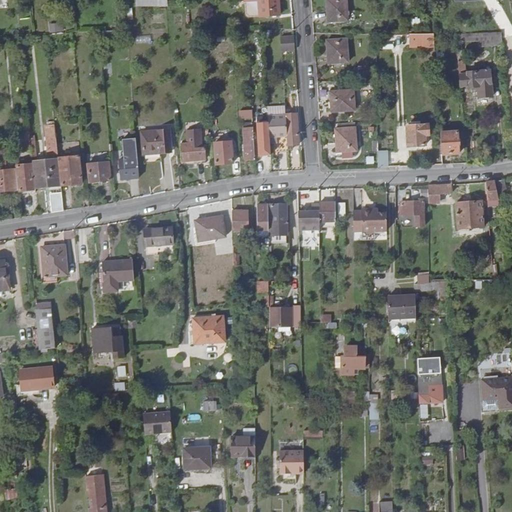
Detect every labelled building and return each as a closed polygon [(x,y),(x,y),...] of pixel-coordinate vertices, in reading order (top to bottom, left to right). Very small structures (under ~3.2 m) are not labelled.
[(275,0),(256,0),(258,16),(277,14),(275,0)] [(345,0),(335,0),(326,1),(329,23),(348,22),(345,0)] [(61,32),(61,24),(50,23),(49,31),(61,32)] [(408,44),(433,44),(433,37),(432,33),(409,33),(408,44)] [(502,33),(477,35),(478,39),(479,48),(503,45),(502,40),(502,33)] [(293,49),(292,35),(279,36),(280,50),(293,49)] [(344,41),(325,43),(328,65),(347,63),(344,41)] [(457,56),(460,86),(469,86),(469,87),(479,87),(479,85),(482,85),(481,71),(471,72),(471,68),(468,68),(468,72),(466,72),(465,71),(462,71),(461,55),(457,56)] [(103,60),(104,73),(113,72),(112,59),(103,60)] [(490,71),(481,71),(482,85),(491,84),(490,71)] [(330,93),(332,112),(355,111),(353,91),(330,93)] [(288,147),(293,147),(297,147),(295,116),(285,117),(288,147)] [(288,154),(288,147),(285,117),(268,118),(268,123),(269,138),(275,138),(276,155),(288,154)] [(408,126),(409,145),(426,145),(426,136),(429,136),(428,125),(420,125),(420,121),(411,121),(411,126),(408,126)] [(269,138),(268,123),(262,123),(263,131),(265,131),(265,141),(258,141),(260,164),(268,164),(267,145),(269,145),(269,138)] [(245,159),(255,159),(252,124),(243,125),(245,159)] [(64,126),(65,140),(76,139),(75,125),(64,126)] [(55,129),(56,143),(65,142),(65,140),(64,126),(55,126),(55,129)] [(48,155),(57,154),(57,148),(56,143),(55,129),(46,129),(48,155)] [(355,129),(336,131),(337,154),(356,153),(355,129)] [(186,144),(182,144),(183,160),(195,160),(195,164),(204,163),(203,147),(201,147),(199,130),(185,131),(186,144)] [(160,132),(162,153),(170,152),(168,131),(160,132)] [(143,154),(162,153),(160,132),(141,133),(143,154)] [(457,132),(440,132),(442,153),(459,153),(457,132)] [(40,140),(30,140),(31,156),(42,155),(40,140)] [(231,143),(214,144),(216,165),(233,164),(231,143)] [(58,161),(60,186),(80,184),(78,156),(62,157),(61,148),(57,148),(57,154),(58,161)] [(387,152),(377,152),(378,167),(388,167),(387,152)] [(32,163),(32,164),(34,188),(60,186),(58,161),(32,163)] [(121,180),(138,179),(137,161),(120,162),(121,180)] [(15,165),(15,169),(17,190),(34,189),(34,188),(32,164),(15,165)] [(107,182),(105,165),(88,166),(89,183),(107,182)] [(15,169),(0,169),(0,178),(1,191),(17,190),(15,169)] [(499,180),(501,198),(510,198),(508,179),(499,180)] [(502,206),(501,198),(499,180),(490,182),(492,206),(502,206)] [(453,183),(430,185),(430,202),(440,202),(440,193),(453,193),(453,183)] [(412,186),(399,186),(399,202),(402,202),(412,203),(412,186)] [(51,212),(62,210),(61,192),(50,193),(51,212)] [(412,203),(402,202),(402,213),(417,213),(417,227),(425,227),(424,196),(417,196),(417,203),(412,203)] [(488,227),(486,202),(460,204),(462,229),(488,227)] [(320,206),(321,224),(337,224),(337,204),(320,205),(320,206)] [(286,237),(286,227),(286,206),(271,206),(271,237),(286,237)] [(312,213),(298,213),(299,232),(321,233),(321,224),(320,206),(312,206),(312,213)] [(258,231),(269,231),(269,207),(258,207),(258,231)] [(233,210),(233,229),(247,229),(247,210),(233,210)] [(363,211),(355,210),(355,230),(363,230),(363,211)] [(378,211),(363,211),(363,230),(388,231),(388,213),(378,213),(378,211)] [(220,216),(194,221),(196,233),(192,234),(194,246),(214,242),(213,239),(224,237),(220,216)] [(171,224),(143,226),(144,243),(172,241),(171,224)] [(44,246),(46,275),(68,273),(65,245),(44,246)] [(134,257),(104,260),(107,290),(120,289),(120,278),(135,277),(134,257)] [(0,279),(10,279),(9,270),(6,269),(6,261),(0,262),(0,279)] [(420,284),(430,284),(430,274),(420,274),(420,284)] [(10,279),(0,279),(0,290),(11,289),(10,279)] [(266,303),(269,303),(269,287),(269,282),(259,282),(259,295),(266,295),(266,303)] [(389,320),(417,320),(416,293),(388,294),(388,320),(389,320)] [(294,328),(294,309),(274,309),(274,302),(269,303),(270,329),(294,328)] [(37,309),(40,349),(56,348),(52,308),(38,309),(37,309)] [(213,335),(213,341),(225,339),(222,315),(203,317),(203,336),(213,335)] [(194,336),(203,336),(203,317),(192,318),(193,329),(189,329),(190,343),(194,342),(194,336)] [(102,329),(111,329),(111,327),(92,329),(94,353),(96,353),(95,343),(100,343),(99,338),(102,338),(102,329)] [(112,336),(111,329),(102,329),(102,338),(99,338),(100,343),(95,343),(96,353),(113,351),(114,357),(123,357),(121,335),(112,336)] [(348,349),(348,359),(357,359),(357,349),(348,349)] [(357,359),(348,359),(347,359),(343,359),(343,369),(355,369),(365,370),(365,359),(357,359)] [(42,386),(54,384),(51,365),(23,368),(24,382),(20,383),(21,393),(33,392),(43,391),(42,386)] [(429,370),(419,370),(420,399),(420,403),(443,402),(442,373),(429,373),(429,370)] [(511,378),(482,380),(484,401),(500,400),(501,410),(511,409),(511,378)] [(378,419),(378,394),(369,394),(369,419),(378,419)] [(420,399),(409,399),(408,407),(420,407),(420,403),(420,399)] [(500,400),(484,401),(485,411),(501,410),(500,400)] [(141,413),(143,433),(170,430),(168,410),(141,413)] [(243,435),(254,435),(254,423),(243,423),(243,435)] [(304,430),(303,437),(323,438),(323,430),(304,430)] [(254,435),(243,435),(230,435),(231,454),(255,454),(254,435)] [(198,465),(206,465),(205,444),(182,445),(183,464),(198,463),(198,465)] [(279,472),(286,471),(286,467),(296,467),(296,448),(279,449),(279,472)] [(286,467),(286,471),(303,471),(303,462),(302,448),(296,448),(296,467),(286,467)] [(433,464),(433,456),(423,456),(423,465),(433,464)] [(27,466),(26,457),(12,458),(13,468),(27,466)] [(103,476),(84,477),(85,491),(88,491),(104,490),(103,476)] [(90,510),(87,510),(86,511),(105,511),(104,490),(88,491),(90,510)]
